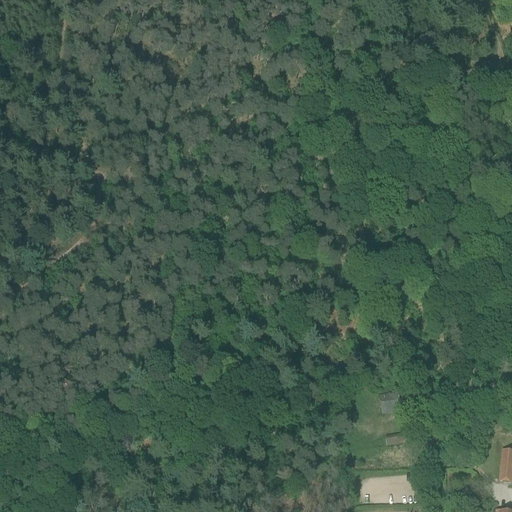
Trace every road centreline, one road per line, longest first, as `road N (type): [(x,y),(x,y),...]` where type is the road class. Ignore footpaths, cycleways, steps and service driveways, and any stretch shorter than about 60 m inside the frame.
road 1 (track): [(437,511),(429,397),(374,270)]
road 2 (track): [(337,170),(348,118),(388,93),(372,0)]
